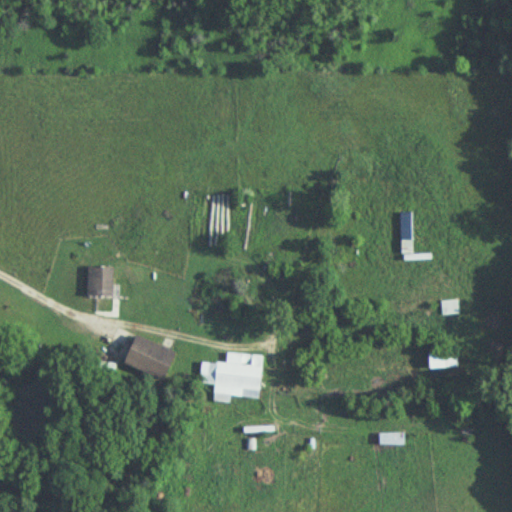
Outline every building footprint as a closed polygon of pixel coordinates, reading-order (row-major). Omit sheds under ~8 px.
[(410,213),(399,213),(400,262),(429,262),(429,255),(411,255),(410,213)] [(86,297),(111,297),(111,268),(86,268),(86,297)] [(442,316),(458,315),(457,301),(441,302),(442,316)] [(174,353),(135,336),(122,365),(161,382),(174,353)] [(456,353),(426,353),(426,370),(456,370),(456,353)] [(228,397),(258,400),(261,356),(226,354),(225,365),(201,363),(199,385),(214,386),(212,402),(228,403),(228,397)] [(404,446),(404,434),(378,434),(378,446),(404,446)]
